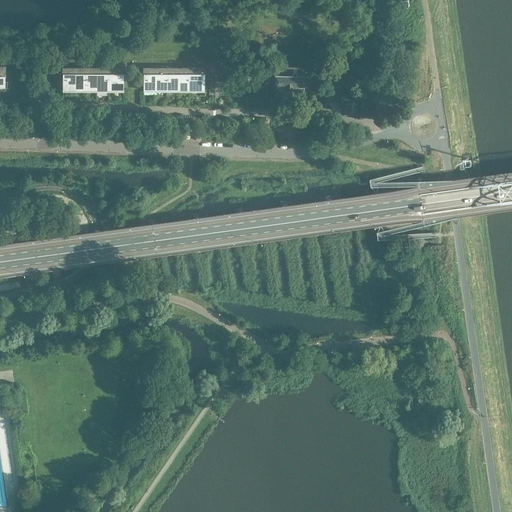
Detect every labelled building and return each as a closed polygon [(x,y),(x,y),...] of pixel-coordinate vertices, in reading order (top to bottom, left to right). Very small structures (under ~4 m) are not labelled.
[(62,89),(75,89),(75,69),(72,69),(70,69),(70,68),(62,68),(62,90),(62,89)] [(77,69),(75,69),(75,89),(85,89),(85,68),(80,68),(80,69),(77,69)] [(91,68),(85,68),(85,89),(96,89),(96,69),(94,69),(91,69),(91,68)] [(99,69),(96,69),(96,89),(107,89),(107,68),(101,68),(101,69),(99,69)] [(121,68),(107,68),(107,89),(122,89),(122,90),(123,90),(123,75),(121,75),(121,72),(121,68)] [(143,89),(155,89),(155,69),(153,69),(151,69),(151,68),(143,68),(143,90),(143,89)] [(155,89),(166,89),(166,68),(160,68),(160,69),(158,69),(155,69),(155,89)] [(166,89),(177,89),(177,69),(174,69),(172,69),(172,68),(166,68),(166,89)] [(177,89),(188,89),(188,68),(182,68),(182,69),(180,69),(177,69),(177,89)] [(202,68),(188,68),(188,89),(203,89),(203,90),(204,90),(204,75),(202,75),(202,72),(202,68)] [(303,103),(304,77),(275,76),(274,102),(285,102),(285,109),(288,109),(291,109),(291,103),(303,103)] [(353,115),(354,100),(345,100),(345,115),(353,115)]
